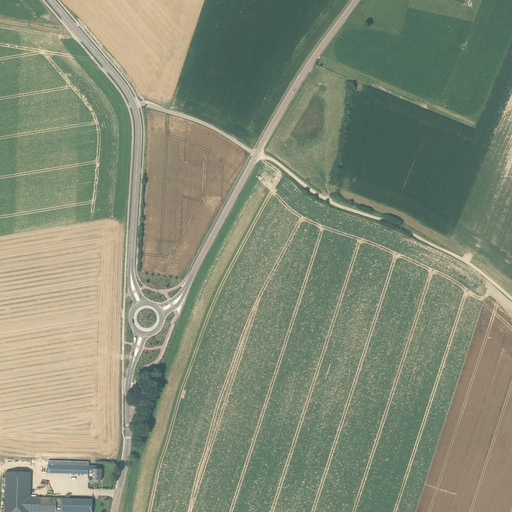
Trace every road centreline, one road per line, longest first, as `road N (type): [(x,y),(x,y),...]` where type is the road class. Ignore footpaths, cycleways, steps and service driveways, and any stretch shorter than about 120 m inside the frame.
road 1 (track): [(511,298),(459,258),(329,201),(256,152)]
road 2 (tertiary): [(256,152),(355,0)]
road 3 (tertiary): [(130,273),(133,104)]
road 4 (tertiary): [(186,287),(256,152)]
road 5 (tertiary): [(114,511),(131,366)]
road 6 (tertiary): [(133,104),(49,0)]
road 7 (unclassified): [(256,152),(195,120),(133,104)]
